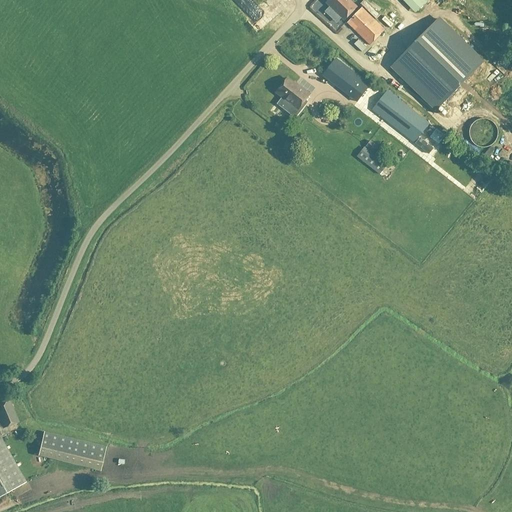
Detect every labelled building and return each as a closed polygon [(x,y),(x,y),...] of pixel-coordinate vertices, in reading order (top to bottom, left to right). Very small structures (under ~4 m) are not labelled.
[(356,8),(347,0),(329,0),(326,4),(344,21),(356,8)] [(421,0),(398,0),(424,26),(436,15),(421,0)] [(361,9),(346,24),(370,46),(384,31),(361,9)] [(437,20),(422,36),(392,66),(437,110),(467,80),(482,64),(437,20)] [(366,49),(357,41),(353,45),(362,53),(366,49)] [(364,61),(376,71),(391,54),(380,44),(364,61)] [(322,76),(357,103),(367,89),(333,63),(322,76)] [(511,75),(506,71),(492,91),(502,97),(511,82),(511,75)] [(286,112),(290,106),(297,111),(310,95),(298,85),(297,87),(286,79),(275,94),(282,99),(277,105),(286,112)] [(428,124),(386,91),(372,111),(413,143),(428,124)] [(472,97),(466,109),(472,112),(479,100),(472,97)] [(366,115),(370,111),(362,104),(358,108),(366,115)] [(410,152),(359,110),(345,127),(356,136),(361,130),(373,139),(370,143),(389,158),(394,152),(403,160),(410,152)] [(485,120),(483,120),(481,120),(478,120),(476,121),(474,123),(472,124),(471,126),(470,128),(469,131),(468,133),(468,135),(469,138),(470,140),(471,142),(472,144),(474,146),(476,147),(478,148),(481,149),(483,149),(486,149),(488,148),(490,147),(492,146),(494,144),(495,142),(497,140),(497,138),(498,135),(498,133),(497,131),(496,128),(495,126),(494,124),(492,123),(490,121),(488,120),(485,120)] [(414,144),(422,151),(428,155),(433,149),(419,138),(414,144)] [(0,497),(25,483),(0,439),(9,434),(7,427),(18,423),(8,402),(0,405),(0,497)] [(106,448),(44,433),(38,457),(100,472),(106,448)]
